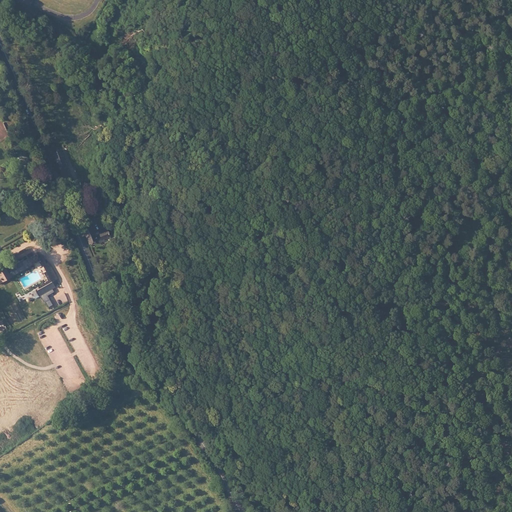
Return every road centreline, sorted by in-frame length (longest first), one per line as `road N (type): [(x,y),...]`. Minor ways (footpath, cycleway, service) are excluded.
road 1 (track): [(4,0),(115,71),(141,109),(175,128),(173,168),(189,194),(245,242),(286,254),(262,189),(281,140),(284,92),(269,39),(285,0)]
road 2 (secondary): [(238,511),(202,445),(121,342),(0,47)]
road 3 (track): [(450,511),(347,253),(282,18)]
road 4 (track): [(286,254),(359,511)]
road 5 (unknown): [(144,373),(118,381),(105,373),(41,248),(0,252)]
